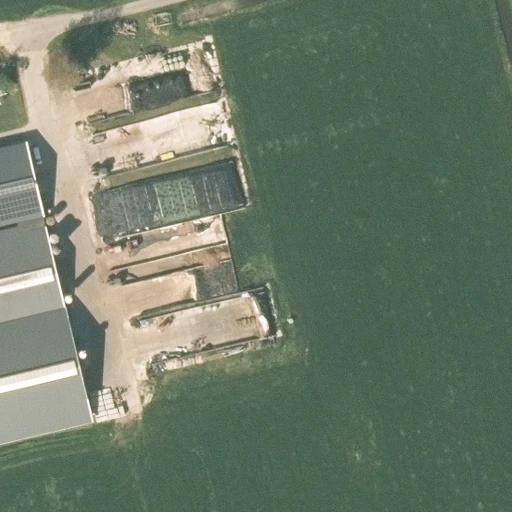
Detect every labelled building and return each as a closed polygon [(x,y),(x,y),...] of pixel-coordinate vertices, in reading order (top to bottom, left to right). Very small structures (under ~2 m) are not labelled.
[(60,76),(67,74),(65,65),(58,68),(60,76)] [(0,229),(0,437),(89,416),(43,214),(42,214),(25,144),(0,149),(0,218),(18,214),(21,225),(0,229)] [(105,173),(105,197),(232,194),(231,170),(105,173)] [(194,277),(225,273),(223,260),(192,264),(194,277)] [(229,310),(235,331),(249,327),(243,306),(229,310)] [(112,399),(110,384),(94,386),(95,401),(112,399)]
